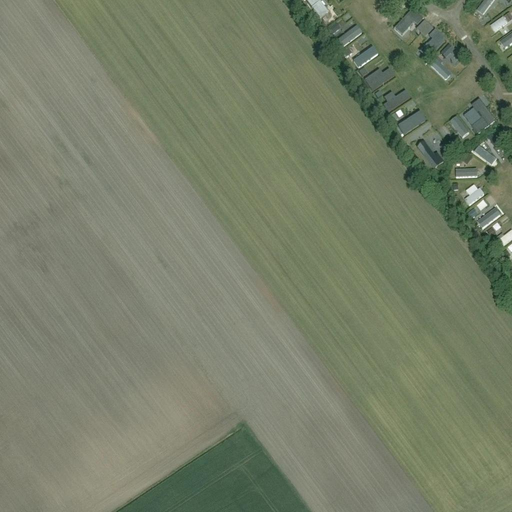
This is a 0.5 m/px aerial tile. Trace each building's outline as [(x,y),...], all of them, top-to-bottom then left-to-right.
[(322,13),(331,5),(326,0),(321,0),(315,5),(322,13)] [(482,0),(478,7),(486,13),(494,0),(482,0)] [(491,22),(496,31),(501,28),(505,34),(511,30),(511,29),(504,15),(491,22)] [(511,31),(502,38),(507,47),(511,43),(511,31)] [(453,49),(444,55),(451,67),(460,61),(453,49)] [(425,66),(433,76),(443,69),(436,59),(425,66)] [(410,91),(419,88),(413,73),(404,76),(410,91)] [(397,86),(385,94),(392,105),(404,97),(397,86)] [(495,122),(479,102),(472,107),(482,120),(472,128),(478,136),(495,122)] [(416,141),(420,138),(414,129),(410,132),(416,141)] [(490,161),(494,156),(488,151),(492,148),(482,140),(475,148),(490,161)] [(424,144),(417,149),(434,170),(444,163),(438,155),(435,158),(424,144)] [(475,180),(465,187),(469,192),(464,195),(470,203),(484,194),(475,180)] [(479,199),(481,205),(487,202),(484,196),(479,199)] [(481,214),(485,222),(501,215),(497,206),(481,214)] [(504,243),(511,237),(511,226),(511,227),(498,236),(504,243)]
